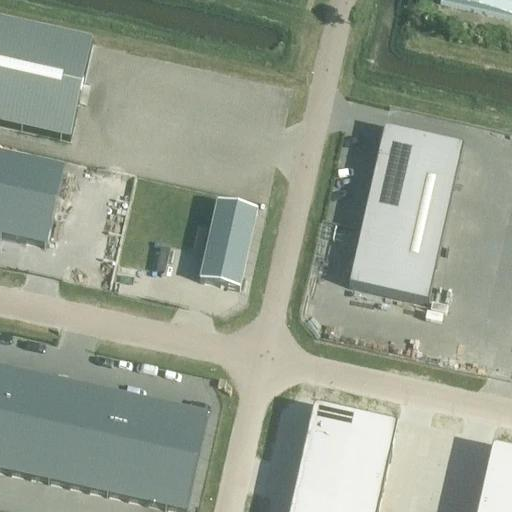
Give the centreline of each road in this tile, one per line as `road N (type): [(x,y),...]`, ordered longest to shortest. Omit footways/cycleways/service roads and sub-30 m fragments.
road 1 (unclassified): [(260,361),(338,0)]
road 2 (unclassified): [(260,361),(0,306)]
road 3 (unclassified): [(511,418),(260,361)]
road 4 (unclassified): [(227,511),(260,361)]
